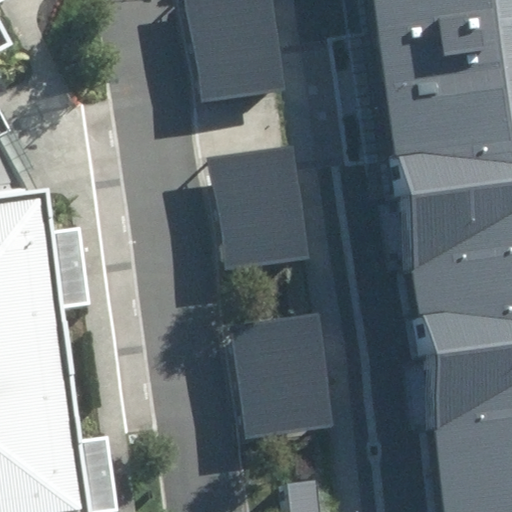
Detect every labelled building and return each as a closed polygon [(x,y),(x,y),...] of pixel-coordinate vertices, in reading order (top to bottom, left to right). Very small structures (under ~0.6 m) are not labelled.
[(271,86),(259,0),(178,0),(191,97),(271,86)] [(511,511),(511,0),(353,0),(423,511),(511,511)] [(295,256),(280,140),(200,150),(215,266),(295,256)] [(66,511),(24,190),(0,192),(0,511),(66,511)] [(317,421),(302,305),(222,315),(237,431),(317,421)]
